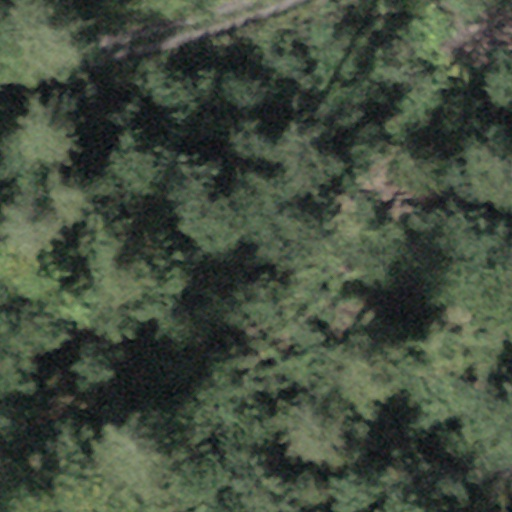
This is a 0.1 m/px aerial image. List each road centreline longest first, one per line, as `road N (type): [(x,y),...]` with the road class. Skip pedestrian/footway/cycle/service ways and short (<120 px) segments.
road 1 (track): [(173,511),(380,371),(429,357),(511,350)]
road 2 (track): [(0,91),(261,0)]
